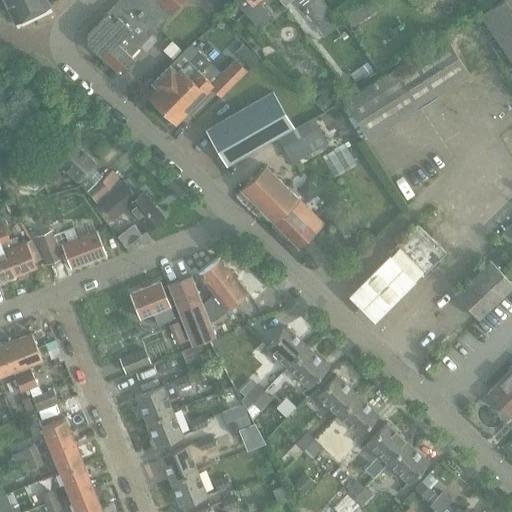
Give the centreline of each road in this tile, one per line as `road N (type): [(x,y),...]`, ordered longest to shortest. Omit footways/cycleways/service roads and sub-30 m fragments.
road 1 (tertiary): [(511,482),(235,217)]
road 2 (tertiary): [(235,217),(69,63),(61,44)]
road 3 (residential): [(139,511),(50,294)]
road 4 (residential): [(50,294),(235,217)]
